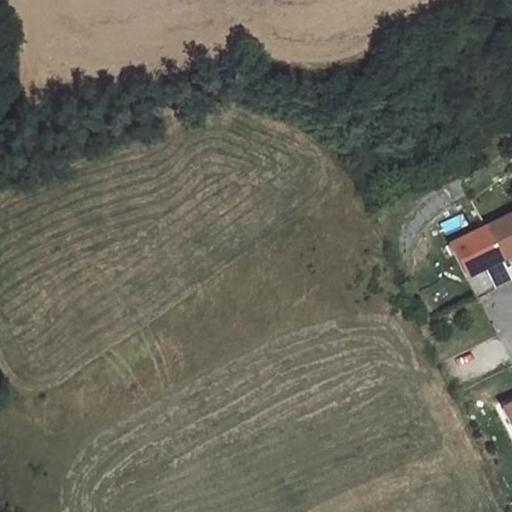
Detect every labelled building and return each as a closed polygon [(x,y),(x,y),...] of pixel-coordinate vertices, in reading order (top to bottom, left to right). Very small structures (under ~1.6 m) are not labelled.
[(511,213),(484,227),(500,260),(511,253),(511,213)] [(484,227),(449,244),(465,277),(475,272),(500,260),(484,227)] [(511,253),(500,260),(511,282),(511,281),(511,253)] [(500,260),(475,272),(486,294),(511,282),(500,260)] [(511,403),(502,409),(511,430),(511,403)]
